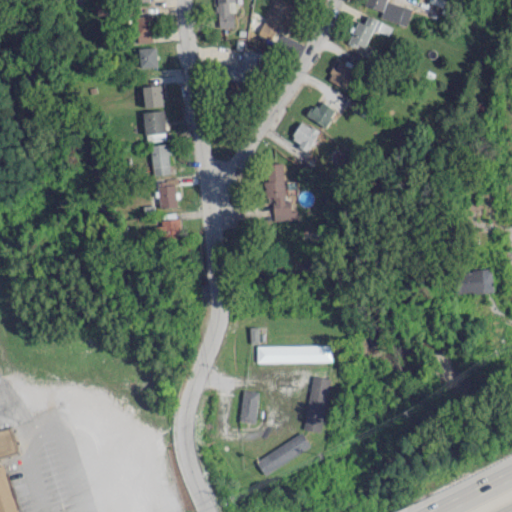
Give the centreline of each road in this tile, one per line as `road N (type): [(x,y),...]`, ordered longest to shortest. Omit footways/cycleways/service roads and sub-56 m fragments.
road 1 (residential): [(213,511),(189,422),(220,290),(187,0)]
road 2 (residential): [(219,277),(239,161),(333,0)]
